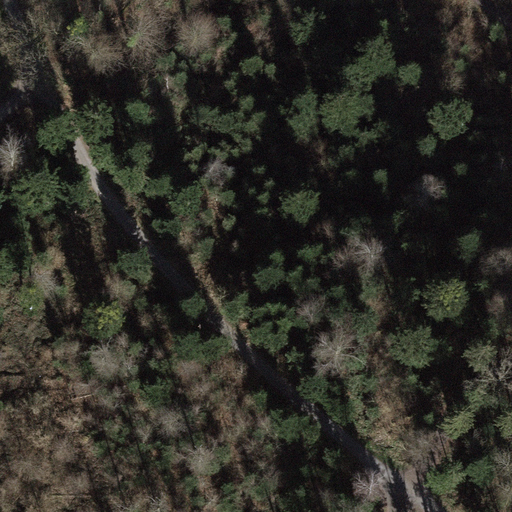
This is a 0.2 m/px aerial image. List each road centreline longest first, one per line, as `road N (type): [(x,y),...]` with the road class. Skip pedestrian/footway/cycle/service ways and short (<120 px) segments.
road 1 (track): [(409,493),(123,224),(35,77),(0,103)]
road 2 (track): [(409,493),(458,402),(511,361)]
